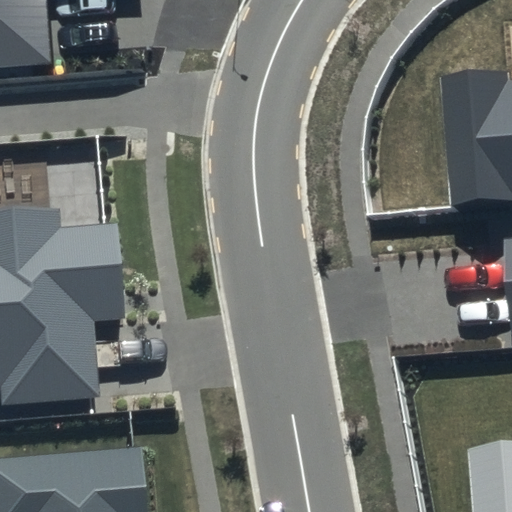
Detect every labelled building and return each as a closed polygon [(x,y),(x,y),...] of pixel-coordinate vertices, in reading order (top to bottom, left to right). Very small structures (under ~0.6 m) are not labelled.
[(0,0),(0,67),(54,63),(49,0),(0,0)] [(511,73),(442,79),(452,208),(511,202),(511,231),(504,232),(511,327),(511,73)] [(41,208),(0,211),(0,409),(84,401),(77,323),(103,320),(94,225),(43,230),(41,208)] [(135,511),(130,442),(0,452),(0,511),(135,511)] [(511,511),(511,447),(468,450),(471,511),(511,511)]
